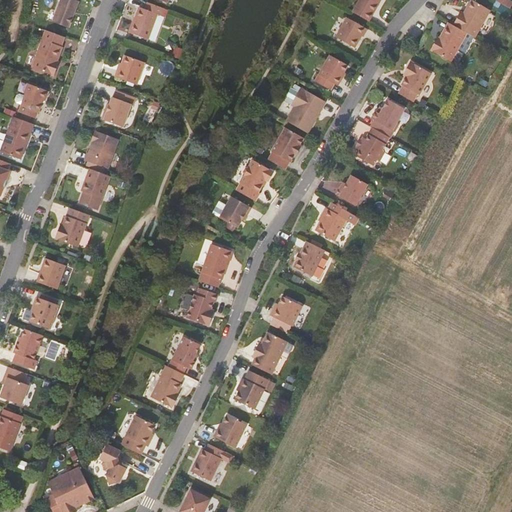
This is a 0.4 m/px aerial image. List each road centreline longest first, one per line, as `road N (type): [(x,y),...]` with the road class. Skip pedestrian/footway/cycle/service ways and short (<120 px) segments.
road 1 (residential): [(420,0),(394,27),(258,255),(231,335),(143,511)]
road 2 (residential): [(0,287),(109,0)]
